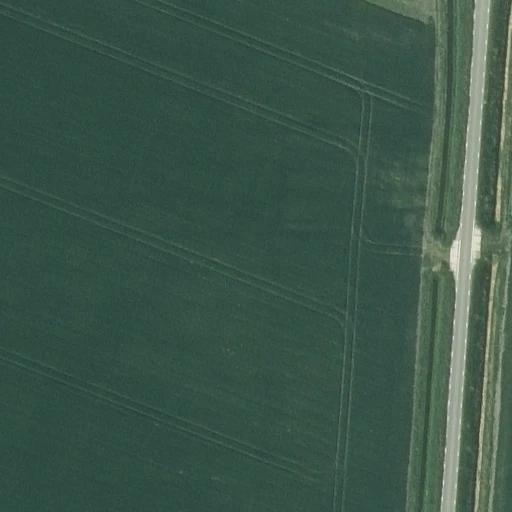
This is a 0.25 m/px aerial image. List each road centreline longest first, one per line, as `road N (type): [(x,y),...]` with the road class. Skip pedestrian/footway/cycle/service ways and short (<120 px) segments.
road 1 (unclassified): [(448,511),(482,0)]
road 2 (track): [(437,0),(433,250),(465,265)]
